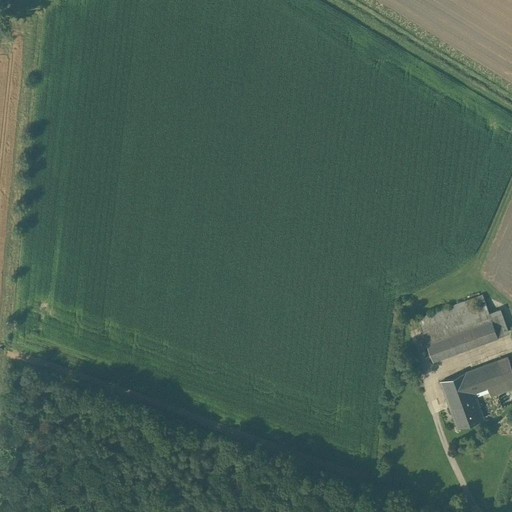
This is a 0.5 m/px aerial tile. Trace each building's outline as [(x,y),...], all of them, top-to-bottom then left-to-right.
[(487,306),(445,321),(457,352),(498,337),(491,317),(487,306)] [(491,317),(498,337),(509,333),(502,313),(491,317)] [(445,321),(422,330),(433,361),(457,352),(445,321)] [(511,367),(508,356),(441,381),(451,409),(477,400),(474,392),(487,387),(490,396),(511,387),(511,367)] [(477,400),(451,409),(457,428),(483,418),(477,400)]
